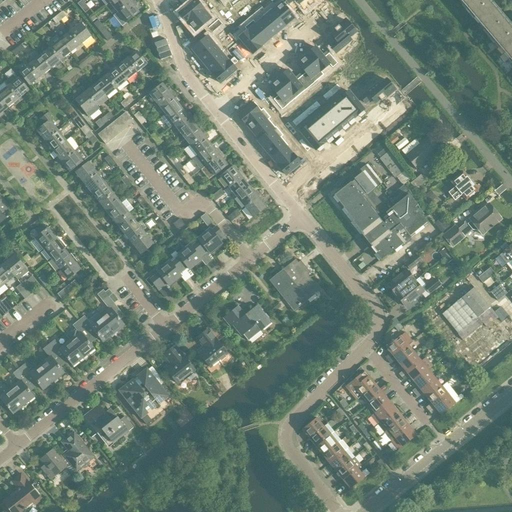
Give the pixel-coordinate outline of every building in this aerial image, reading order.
[(77,4),(81,9),(86,5),(82,0),(77,4)] [(112,0),(109,3),(117,13),(133,0),(132,0),(112,0)] [(117,13),(113,16),(122,27),(139,13),(135,7),(137,5),(133,0),(117,13)] [(187,7),(179,14),(186,23),(203,9),(195,1),(196,0),(185,0),(185,1),(189,5),(187,7)] [(288,0),(287,1),(293,8),(299,3),(304,9),(308,5),(310,7),(317,0),(288,0)] [(459,0),(471,14),(480,23),(480,24),(492,38),(505,53),(511,61),(511,30),(507,25),(509,24),(505,19),(503,20),(495,11),(497,9),(493,4),(492,3),(490,4),(485,0),(459,0)] [(273,10),(272,11),(285,26),(294,19),(281,3),(273,10)] [(86,5),(81,9),(85,13),(89,10),(86,5)] [(203,9),(186,23),(194,32),(202,26),(204,24),(208,28),(218,20),(214,15),(210,18),(203,9)] [(271,9),(262,16),(264,18),(277,33),(285,26),(272,11),(273,10),(271,9)] [(62,12),(57,16),(61,21),(65,17),(62,12)] [(61,21),(57,16),(52,20),(56,24),(61,21)] [(256,24),(269,40),(277,33),(264,18),(256,24)] [(218,20),(208,28),(212,33),(222,25),(218,20)] [(253,20),(244,28),(246,30),(260,47),(269,40),(256,24),(253,20)] [(336,41),(330,46),(336,53),(342,48),(350,41),(348,38),(355,33),(345,20),(334,30),(335,32),(331,35),(336,41)] [(98,21),(94,24),(97,29),(102,25),(98,21)] [(80,23),(70,32),(82,47),(87,43),(85,41),(91,37),(80,23)] [(102,25),(97,29),(101,34),(105,39),(110,35),(106,30),(102,25)] [(41,28),(37,32),(40,37),(45,33),(41,28)] [(246,30),(237,37),(252,54),(260,47),(246,30)] [(40,37),(37,32),(32,36),(36,40),(40,37)] [(70,32),(60,40),(70,53),(76,49),(77,51),(82,47),(70,32)] [(56,36),(46,44),(49,48),(62,64),(67,60),(65,57),(70,53),(60,40),(56,36)] [(209,36),(192,50),(199,59),(215,46),(217,44),(209,36)] [(21,45),(16,48),(20,53),(25,49),(21,45)] [(215,46),(199,59),(206,67),(222,54),(215,46)] [(20,53),(16,48),(12,52),(15,57),(20,53)] [(49,48),(39,56),(50,69),(55,65),(57,67),(62,64),(49,48)] [(315,48),(306,55),(320,71),(329,64),(332,68),(337,64),(329,54),(324,58),(315,48)] [(129,53),(124,57),(137,73),(147,65),(136,51),(131,56),(129,53)] [(222,54),(206,67),(213,75),(229,62),(222,54)] [(306,55),(297,63),(306,73),(301,77),(309,87),(324,75),(320,71),(306,55)] [(39,56),(29,64),(42,80),(46,76),(45,74),(50,69),(39,56)] [(121,64),(116,68),(127,81),(137,73),(124,57),(119,61),(121,64)] [(229,62),(213,75),(220,84),(225,80),(226,81),(232,76),(231,75),(236,71),(229,62)] [(29,64),(19,73),(29,86),(35,82),(37,84),(42,80),(29,64)] [(109,70),(104,74),(116,89),(127,81),(116,68),(110,72),(109,70)] [(288,71),(279,78),(296,99),(309,87),(301,77),(296,81),(294,78),(288,71)] [(4,83),(7,87),(20,102),(25,98),(23,96),(29,92),(15,74),(4,83)] [(101,80),(95,84),(106,97),(116,89),(104,74),(99,78),(101,80)] [(279,78),(270,86),(276,94),(278,96),(274,100),(273,100),(282,110),(296,99),(279,78)] [(150,80),(145,84),(149,89),(154,85),(150,80)] [(367,93),(361,98),(365,104),(371,98),(375,103),(380,100),(381,102),(394,91),(386,80),(378,86),(377,85),(367,93)] [(0,86),(0,98),(8,108),(13,104),(15,106),(20,102),(7,87),(4,83),(0,86)] [(88,86),(84,90),(96,106),(106,97),(95,84),(90,88),(88,86)] [(149,89),(145,84),(141,88),(144,92),(149,89)] [(162,84),(149,94),(157,105),(173,92),(169,88),(167,89),(162,84)] [(80,96),(75,100),(86,114),(89,118),(99,109),(96,106),(84,90),(79,94),(80,96)] [(173,92),(157,105),(165,115),(179,104),(175,99),(177,97),(173,92)] [(348,92),(300,132),(316,151),(364,111),(348,92)] [(130,97),(125,100),(129,105),(134,101),(130,97)] [(129,105),(125,100),(121,104),(124,109),(129,105)] [(244,111),(238,115),(245,124),(261,111),(254,102),(250,105),(250,104),(243,109),(244,111)] [(316,102),(292,122),(296,127),(320,106),(316,102)] [(165,115),(161,118),(170,128),(173,125),(189,113),(185,108),(183,110),(179,104),(165,115)] [(261,111),(245,124),(252,132),(268,119),(268,120),(270,118),(263,109),(261,111)] [(69,115),(72,120),(77,116),(73,111),(69,115)] [(110,113),(105,117),(109,121),(113,118),(110,113)] [(126,113),(121,117),(129,127),(134,123),(126,113)] [(134,116),(137,121),(142,117),(138,113),(134,116)] [(189,113),(173,125),(182,135),(195,125),(191,119),(193,118),(189,113)] [(41,128),(36,131),(41,137),(38,139),(42,144),(58,131),(50,121),(52,119),(48,114),(37,122),(41,128)] [(77,116),(72,120),(76,124),(81,121),(77,116)] [(109,121),(105,117),(100,120),(104,125),(109,121)] [(121,117),(116,120),(124,130),(129,127),(121,117)] [(142,117),(137,121),(141,126),(146,122),(142,117)] [(268,119),(252,132),(259,140),(259,141),(275,128),(268,120),(268,119)] [(116,120),(112,124),(120,134),(124,130),(116,120)] [(112,124),(107,128),(115,138),(120,134),(112,124)] [(195,125),(182,135),(190,146),(205,133),(201,128),(199,130),(195,125)] [(259,140),(258,142),(265,150),(281,137),(283,136),(276,127),(275,128),(259,141),(259,140)] [(107,128),(103,131),(110,141),(115,138),(107,128)] [(58,131),(42,144),(46,148),(49,147),(53,152),(66,141),(58,131)] [(110,141),(103,131),(98,135),(105,145),(110,141)] [(85,135),(89,140),(93,136),(89,132),(85,135)] [(150,137),(153,141),(158,137),(154,133),(150,137)] [(190,146),(184,150),(192,160),(198,156),(211,145),(207,140),(209,138),(205,133),(190,146)] [(431,134),(405,156),(416,170),(443,148),(431,134)] [(93,136),(89,140),(92,145),(97,141),(93,136)] [(158,137),(153,141),(157,146),(162,142),(158,137)] [(281,137),(265,150),(272,159),(286,147),(288,146),(281,137)] [(66,141),(53,152),(57,157),(55,159),(59,164),(74,151),(79,148),(71,138),(66,141)] [(198,156),(192,160),(201,170),(206,166),(222,153),(218,149),(215,150),(211,145),(198,156)] [(74,151),(59,164),(63,169),(65,167),(69,173),(83,162),(78,155),(83,151),(80,147),(79,148),(74,151)] [(286,147),(272,159),(279,167),(293,155),(286,147)] [(166,157),(170,161),(174,158),(171,153),(166,157)] [(222,153),(206,166),(214,176),(228,166),(223,160),(225,158),(222,153)] [(293,155),(279,167),(286,176),(292,171),(293,172),(299,166),(298,165),(300,164),(293,155)] [(104,159),(108,164),(112,160),(109,156),(104,159)] [(174,158),(170,161),(173,166),(178,162),(174,158)] [(112,160),(108,164),(111,169),(116,165),(112,160)] [(77,181),(81,185),(97,173),(88,162),(75,173),(79,179),(77,181)] [(395,207),(390,212),(389,211),(388,212),(389,213),(372,192),(381,185),(381,184),(366,166),(366,165),(351,177),(352,177),(355,180),(351,183),(350,182),(334,196),(344,208),(343,209),(353,221),(352,222),(362,234),(361,235),(371,247),(370,248),(380,260),(380,261),(393,251),(394,251),(410,239),(411,238),(428,224),(415,208),(420,205),(404,185),(403,185),(388,198),(388,197),(388,198),(395,207)] [(220,177),(228,187),(244,175),(240,170),(238,172),(233,166),(220,177)] [(449,193),(452,196),(470,181),(462,172),(451,182),(455,188),(449,193)] [(87,188),(91,194),(105,183),(97,173),(81,185),(85,190),(87,188)] [(182,177),(186,182),(191,178),(187,173),(182,177)] [(228,187),(236,198),(250,187),(245,182),(248,180),(244,175),(228,187)] [(120,180),(124,184),(129,181),(125,176),(120,180)] [(191,178),(186,182),(190,186),(194,183),(191,178)] [(129,181),(124,184),(128,189),(132,185),(129,181)] [(470,181),(452,196),(455,200),(461,195),(466,200),(478,191),(470,181)] [(93,201),(97,206),(113,193),(105,183),(91,194),(96,199),(93,201)] [(236,198),(244,208),(260,195),(256,190),(254,192),(250,187),(236,198)] [(220,190),(216,194),(219,198),(224,194),(220,190)] [(103,209),(108,214),(121,203),(113,193),(97,206),(101,211),(103,209)] [(219,198),(216,194),(211,197),(215,202),(219,198)] [(260,195),(244,208),(253,218),(266,207),(262,202),(264,200),(260,195)] [(137,200),(140,204),(145,201),(141,196),(137,200)] [(0,198),(0,215),(10,207),(5,201),(4,202),(0,198)] [(145,201),(140,204),(144,209),(149,205),(145,201)] [(109,221),(113,226),(129,213),(121,203),(108,214),(112,219),(109,221)] [(455,226),(443,236),(452,247),(464,237),(464,235),(473,227),(476,228),(481,235),(482,235),(483,235),(484,233),(491,228),(492,229),(493,227),(501,220),(495,214),(496,213),(489,204),(466,223),(466,225),(459,231),(455,226)] [(236,210),(232,214),(235,218),(240,215),(236,210)] [(120,229),(124,234),(137,224),(129,213),(113,226),(117,231),(120,229)] [(189,245),(201,260),(201,261),(205,266),(206,265),(205,265),(211,261),(207,256),(222,244),(221,243),(225,239),(205,214),(200,218),(209,229),(197,239),(199,241),(191,247),(189,245)] [(235,218),(232,214),(227,218),(231,222),(235,218)] [(153,220),(157,225),(161,221),(158,216),(153,220)] [(180,219),(173,224),(178,230),(185,225),(180,219)] [(161,221),(157,225),(160,229),(165,226),(161,221)] [(126,241),(130,246),(145,234),(137,224),(124,234),(128,240),(126,241)] [(42,225),(31,233),(31,235),(35,240),(42,249),(56,239),(53,235),(54,234),(49,227),(46,230),(42,225)] [(145,234),(130,246),(134,251),(136,249),(140,255),(154,244),(145,234)] [(56,239),(42,249),(51,260),(66,248),(61,242),(59,243),(56,239)] [(506,264),(511,260),(511,259),(511,244),(499,256),(506,264)] [(169,261),(181,277),(185,282),(185,281),(190,277),(187,272),(201,261),(201,260),(189,245),(178,254),(175,251),(170,255),(173,258),(169,261)] [(66,248),(51,260),(59,270),(72,259),(69,255),(71,254),(66,248)] [(8,260),(4,263),(15,277),(14,277),(17,281),(28,272),(25,268),(13,253),(6,259),(8,260)] [(22,258),(26,263),(30,259),(27,255),(22,258)] [(406,264),(410,270),(421,261),(417,256),(406,264)] [(30,259),(26,263),(29,268),(34,264),(30,259)] [(72,259),(59,270),(67,280),(82,268),(77,262),(75,263),(72,259)] [(296,260),(283,270),(306,300),(319,289),(318,289),(307,276),(310,273),(301,261),(298,263),(296,260)] [(157,271),(148,278),(155,286),(165,298),(165,297),(170,293),(166,288),(181,277),(169,261),(157,271)] [(0,279),(4,285),(14,277),(15,277),(4,263),(0,266),(0,279)] [(306,300),(283,270),(269,281),(293,311),(306,300)] [(387,285),(396,296),(415,281),(406,270),(387,285)] [(38,279),(42,283),(47,280),(43,275),(38,279)] [(425,288),(429,294),(440,285),(436,279),(425,288)] [(25,280),(20,284),(30,296),(34,292),(25,280)] [(47,280),(42,283),(46,288),(50,284),(47,280)] [(415,281),(396,296),(405,307),(424,292),(415,281)] [(20,284),(16,288),(25,300),(30,296),(20,284)] [(442,315),(458,334),(458,335),(462,340),(482,323),(486,328),(498,318),(473,288),(442,315)] [(103,290),(97,295),(109,310),(100,317),(113,334),(124,325),(120,320),(124,317),(109,297),(113,294),(109,289),(105,292),(103,290)] [(5,297),(0,301),(9,312),(14,308),(5,297)] [(9,312),(0,301),(0,300),(0,310),(4,316),(9,312)] [(271,323),(257,305),(242,317),(235,308),(222,318),(230,328),(232,326),(241,337),(243,335),(248,341),(262,330),(271,323)] [(84,316),(78,321),(94,341),(99,337),(103,342),(113,334),(100,317),(97,313),(88,321),(84,316)] [(74,338),(70,341),(83,358),(94,349),(90,344),(94,341),(78,321),(72,326),(77,331),(74,338)] [(208,330),(202,334),(209,343),(206,345),(218,361),(227,354),(208,330)] [(386,347),(393,356),(407,345),(412,341),(405,333),(400,336),(386,347)] [(209,343),(202,334),(197,339),(203,347),(197,352),(210,367),(218,361),(206,345),(209,343)] [(54,340),(48,345),(64,365),(69,361),(73,366),(83,358),(70,341),(61,349),(54,340)] [(49,358),(40,365),(53,382),(64,373),(60,368),(64,365),(48,345),(42,350),(49,358)] [(393,356),(400,365),(414,353),(407,345),(393,356)] [(175,346),(164,355),(173,366),(167,371),(177,384),(185,377),(191,381),(196,377),(192,372),(194,370),(175,346)] [(400,365),(407,373),(421,362),(414,353),(400,365)] [(407,373),(413,381),(427,370),(432,366),(425,358),(421,362),(407,373)] [(24,364),(18,369),(34,389),(39,385),(43,390),(53,382),(40,365),(31,373),(24,364)] [(13,387),(10,389),(23,406),(34,397),(30,392),(34,389),(18,369),(12,374),(15,377),(13,379),(12,386),(13,387)] [(413,381),(420,390),(434,378),(427,370),(413,381)] [(139,417),(153,406),(156,410),(158,410),(160,408),(161,406),(159,404),(165,399),(157,389),(159,387),(146,371),(137,378),(138,379),(135,382),(133,379),(121,389),(130,402),(128,403),(139,417)] [(356,400),(361,396),(375,385),(364,371),(345,387),(356,400)] [(420,390),(427,398),(441,387),(434,378),(420,390)] [(427,398),(434,407),(453,391),(446,383),(441,387),(427,398)] [(361,396),(368,405),(382,393),(375,385),(361,396)] [(0,395),(0,407),(4,413),(9,409),(13,414),(23,406),(10,389),(1,397),(0,395)] [(453,391),(434,407),(441,415),(460,400),(453,391)] [(368,405),(375,413),(389,402),(382,393),(368,405)] [(377,425),(395,410),(389,402),(375,413),(371,416),(377,425)] [(84,418),(97,434),(102,430),(112,443),(127,430),(128,432),(133,428),(124,417),(120,421),(117,417),(112,421),(100,406),(84,418)] [(395,410),(377,425),(384,433),(402,418),(395,410)] [(309,438),(323,427),(316,418),(302,429),(309,438)] [(402,418),(384,433),(391,441),(395,438),(409,427),(402,418)] [(326,424),(323,427),(309,438),(316,447),(333,433),(326,424)] [(357,427),(364,435),(368,432),(361,424),(357,427)] [(409,427),(395,438),(402,447),(416,436),(409,427)] [(67,450),(62,454),(76,471),(82,467),(83,468),(85,468),(87,467),(88,465),(89,464),(88,462),(94,457),(74,433),(62,442),(67,450)] [(333,433),(316,447),(323,455),(340,441),(333,433)] [(340,441),(323,455),(329,464),(347,450),(340,441)] [(371,444),(378,452),(381,449),(375,441),(371,444)] [(76,471),(62,454),(58,457),(52,450),(40,459),(45,465),(41,468),(50,480),(66,467),(76,479),(80,476),(76,471)] [(347,450),(329,464),(336,472),(353,458),(347,450)] [(336,472),(343,480),(357,469),(360,466),(353,458),(336,472)] [(357,469),(343,480),(350,489),(364,478),(357,469)] [(17,490),(18,491),(0,504),(0,505),(4,511),(6,511),(9,510),(10,511),(21,511),(32,503),(34,505),(41,499),(21,474),(12,481),(18,489),(17,490)]
